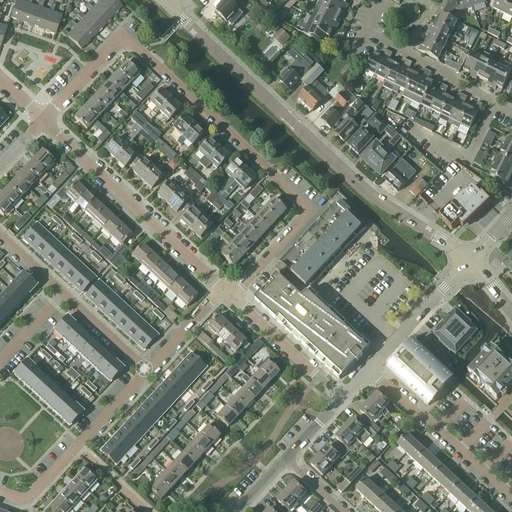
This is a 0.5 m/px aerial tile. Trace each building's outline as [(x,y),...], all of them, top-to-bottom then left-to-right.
[(28,4),(27,3),(20,1),(20,0),(16,0),(17,0),(11,18),(22,22),(28,4)] [(39,8),(38,7),(31,5),(32,0),(28,0),(27,3),(28,4),(22,22),(33,26),(39,8)] [(51,11),(50,11),(42,8),(44,1),(41,0),(38,7),(39,8),(33,26),(44,30),(51,11)] [(100,2),(114,15),(122,6),(115,0),(102,0),(101,0),(95,0),(99,3),(100,2)] [(226,0),(224,2),(225,3),(216,12),(221,17),(220,19),(224,23),(226,22),(227,23),(228,22),(232,26),(243,14),(239,10),(240,9),(234,3),(236,0),(226,0)] [(326,0),(319,0),(316,7),(339,18),(342,12),(344,13),(346,9),(326,0)] [(326,0),(346,9),(348,6),(345,4),(347,0),(326,0)] [(459,12),(473,7),(470,0),(443,0),(441,7),(453,13),(453,12),(459,10),(459,12)] [(494,9),(503,14),(510,0),(492,0),(497,2),(494,9)] [(511,18),(511,0),(510,0),(503,14),(511,18)] [(106,24),(114,15),(100,2),(99,3),(94,9),(89,4),(86,7),(91,12),(92,11),(106,24)] [(51,11),(44,30),(56,34),(62,15),(54,12),(56,6),(52,4),(50,11),(51,11)] [(339,18),(316,7),(311,16),(337,29),(338,25),(336,24),(339,18)] [(452,31),(457,22),(450,18),(453,13),(441,7),(436,16),(438,17),(435,23),(452,31)] [(98,32),(106,24),(92,11),(91,12),(85,17),(80,13),(78,16),(83,20),(84,19),(98,32)] [(311,16),(306,29),(304,33),(322,41),(325,35),(330,37),(333,31),(335,32),(337,29),(311,16)] [(90,41),(98,32),(84,19),(83,20),(78,26),(72,21),(70,24),(75,29),(76,27),(90,41)] [(432,29),(430,28),(428,32),(448,41),(450,36),(453,38),(455,37),(457,34),(452,32),(452,31),(435,23),(432,29)] [(82,50),(90,41),(76,27),(75,29),(70,34),(64,30),(61,33),(67,38),(68,37),(82,50)] [(281,29),(273,37),(282,46),(290,38),(281,29)] [(443,51),(448,41),(428,32),(426,35),(429,36),(426,42),(443,51)] [(419,51),(432,58),(438,61),(440,56),(443,57),(445,56),(447,53),(443,51),(426,42),(423,48),(420,47),(419,51)] [(293,50),(289,55),(297,62),(308,73),(315,65),(296,47),(293,50)] [(367,69),(366,71),(374,75),(373,78),(375,78),(388,51),(384,49),(380,57),(375,54),(367,69)] [(388,51),(375,78),(377,79),(378,77),(386,81),(394,64),(389,61),(393,53),(388,51)] [(463,70),(464,71),(470,73),(469,76),(472,78),(482,58),(472,53),(463,70)] [(482,58),(472,78),(476,79),(477,77),(483,80),(491,63),(482,58)] [(386,81),(383,86),(393,91),(396,86),(395,86),(408,61),(404,59),(400,66),(394,64),(386,81)] [(396,86),(393,91),(398,94),(401,88),(405,90),(414,73),(408,71),(412,63),(408,61),(395,86),(396,86)] [(290,70),(280,81),(290,91),(301,80),(301,81),(309,73),(308,73),(297,62),(290,70)] [(118,73),(130,84),(139,74),(127,63),(118,73)] [(491,63),(483,80),(489,83),(488,85),(492,87),(501,68),(491,63)] [(309,88),(299,99),(312,112),(329,94),(335,99),(342,92),(342,93),(344,91),(337,85),(330,94),(316,81),(324,72),(317,66),(309,73),(301,81),(302,81),(309,88)] [(351,67),(342,77),(349,83),(358,73),(351,67)] [(405,90),(402,96),(412,101),(415,95),(427,71),(423,68),(419,76),(414,73),(405,90)] [(501,68),(492,87),(495,89),(496,87),(503,90),(511,73),(501,68)] [(415,95),(412,101),(421,105),(424,101),(424,100),(430,88),(431,88),(434,83),(428,80),(431,73),(427,71),(415,95)] [(121,93),(130,84),(118,73),(109,82),(121,93)] [(100,91),(112,102),(121,93),(109,82),(100,91)] [(424,101),(421,105),(424,106),(429,109),(428,111),(430,112),(444,86),(440,83),(436,91),(431,88),(430,88),(424,100),(424,101)] [(140,93),(145,98),(154,89),(149,84),(140,93)] [(444,86),(430,112),(432,113),(433,111),(441,115),(450,98),(444,95),(448,88),(444,86)] [(104,112),(112,102),(100,91),(92,100),(104,112)] [(150,102),(156,108),(152,112),(155,116),(160,111),(171,99),(162,91),(150,102)] [(145,98),(140,93),(139,92),(135,96),(142,101),(145,98)] [(351,101),(342,93),(342,92),(335,99),(338,102),(332,109),(331,109),(321,120),(332,130),(342,118),(338,115),(351,101)] [(441,115),(439,119),(449,124),(450,122),(463,95),(459,93),(455,101),(450,98),(441,115)] [(450,122),(449,124),(453,127),(456,122),(460,125),(469,108),(464,105),(467,97),(463,95),(450,122)] [(171,99),(160,111),(169,120),(180,108),(171,99)] [(95,121),(104,112),(92,100),(83,109),(95,121)] [(372,108),(376,112),(381,102),(376,100),(372,108)] [(133,111),(136,107),(130,101),(126,105),(133,111)] [(345,142),(355,131),(358,127),(351,121),(353,119),(361,110),(365,106),(359,101),(356,105),(347,114),(342,119),(345,122),(335,133),(345,142)] [(469,108),(460,125),(468,128),(467,131),(469,132),(470,130),(483,105),(478,103),(474,110),(469,108)] [(86,130),(91,125),(102,134),(97,140),(102,144),(110,135),(95,121),(83,109),(74,119),(86,130)] [(124,120),(127,116),(121,110),(118,114),(124,120)] [(375,114),(366,124),(379,136),(388,127),(375,114)] [(142,130),(145,126),(133,115),(129,118),(136,125),(142,130)] [(183,137),(194,125),(185,116),(173,128),(183,137)] [(116,129),(119,126),(113,120),(109,123),(116,129)] [(105,151),(114,159),(126,147),(131,141),(139,133),(142,130),(136,125),(130,131),(132,133),(122,143),(117,138),(105,151)] [(183,137),(177,143),(180,146),(186,140),(192,146),(204,134),(194,125),(183,137)] [(142,130),(148,136),(151,132),(145,126),(142,130)] [(359,155),(372,141),(374,139),(364,129),(348,146),(359,155)] [(145,139),(148,136),(142,130),(139,133),(145,139)] [(486,138),(493,142),(497,135),(489,132),(486,138)] [(390,143),(390,144),(394,147),(402,139),(398,135),(390,143)] [(491,148),(493,142),(486,138),(483,144),(491,148)] [(158,139),(155,142),(160,148),(163,144),(158,139)] [(210,139),(198,151),(204,157),(198,163),(202,166),(208,160),(219,148),(210,139)] [(126,147),(114,159),(124,169),(136,156),(130,150),(135,145),(131,141),(126,147)] [(383,150),(377,144),(363,159),(372,167),(386,153),(383,150)] [(394,148),(394,147),(390,144),(383,150),(386,153),(372,167),(380,176),(394,161),(388,155),(394,148)] [(167,153),(170,150),(165,145),(161,148),(167,153)] [(511,150),(505,147),(500,157),(511,162),(511,150)] [(164,156),(167,153),(161,148),(159,151),(164,156)] [(208,160),(202,166),(206,170),(212,164),(217,169),(228,157),(219,148),(208,160)] [(167,153),(173,159),(177,155),(170,150),(167,153)] [(33,160),(46,172),(54,163),(42,151),(33,160)] [(477,157),(484,161),(487,155),(480,151),(477,157)] [(171,162),(173,159),(167,153),(164,156),(171,162)] [(481,167),(484,161),(477,157),(473,163),(481,167)] [(511,162),(500,157),(495,166),(511,174),(511,162)] [(142,181),(153,168),(144,159),(132,172),(142,181)] [(37,181),(46,172),(33,160),(25,169),(37,181)] [(217,193),(215,191),(212,195),(218,200),(221,197),(225,193),(224,193),(235,181),(246,169),(237,161),(225,173),(231,178),(226,183),(225,183),(220,189),(221,189),(217,193)] [(399,165),(385,180),(397,192),(412,177),(415,173),(403,161),(399,165)] [(511,179),(511,174),(495,166),(491,176),(508,185),(510,179),(511,179)] [(153,168),(142,181),(151,189),(163,177),(153,168)] [(192,177),(195,173),(190,168),(187,172),(192,177)] [(29,190),(37,181),(25,169),(16,178),(29,190)] [(239,185),(244,190),(256,178),(246,169),(235,181),(235,182),(239,185)] [(427,186),(436,178),(428,171),(420,179),(409,191),(416,198),(427,186)] [(56,182),(61,186),(69,177),(64,172),(56,182)] [(187,172),(184,175),(185,176),(189,180),(192,177),(187,172)] [(192,177),(199,183),(202,179),(195,173),(192,177)] [(196,186),(199,183),(192,177),(189,180),(190,180),(196,186)] [(20,199),(29,190),(16,178),(8,187),(20,199)] [(178,191),(183,187),(173,179),(169,183),(158,195),(167,204),(178,191)] [(57,190),(61,186),(56,182),(52,186),(52,185),(47,191),(52,195),(57,190)] [(68,201),(70,198),(75,203),(86,192),(77,184),(73,188),(68,183),(56,195),(61,200),(68,201)] [(254,200),(263,191),(258,186),(250,195),(254,200)] [(0,196),(12,208),(20,199),(8,187),(0,195),(0,196)] [(447,211),(440,218),(450,229),(452,231),(453,230),(459,224),(463,229),(490,203),(483,195),(482,194),(481,196),(481,195),(472,187),(465,194),(447,211)] [(189,200),(188,200),(178,191),(167,204),(176,213),(180,209),(183,212),(192,203),(189,200)] [(84,211),(94,200),(86,192),(75,203),(68,212),(72,216),(80,207),(84,211)] [(212,206),(215,203),(218,200),(212,195),(209,198),(206,200),(212,206)] [(0,213),(4,217),(12,208),(0,196),(0,213)] [(39,200),(44,204),(48,200),(44,196),(39,200)] [(52,210),(60,201),(55,196),(47,205),(52,210)] [(218,200),(223,206),(227,202),(221,197),(218,200)] [(40,208),(44,204),(39,200),(36,204),(40,208)] [(93,220),(103,208),(94,200),(84,211),(93,220)] [(220,209),(223,206),(218,200),(215,203),(220,209)] [(264,209),(276,221),(285,211),(273,200),(264,209)] [(247,211),(250,207),(244,201),(240,205),(247,211)] [(352,211),(342,202),(339,206),(336,203),(280,263),(282,264),(276,270),(301,293),(307,287),(309,289),(365,230),(363,228),(365,225),(365,224),(362,227),(348,215),(352,211)] [(192,203),(183,212),(186,214),(181,221),(190,229),(202,217),(193,209),(195,206),(192,203)] [(102,228),(112,217),(103,208),(93,220),(102,228)] [(256,218),(268,230),(276,221),(264,209),(256,218)] [(239,220),(242,216),(236,210),(232,214),(239,220)] [(23,218),(27,222),(31,217),(27,213),(23,218)] [(69,227),(73,223),(65,215),(61,219),(69,227)] [(111,237),(122,226),(112,217),(102,228),(111,237)] [(202,217),(190,229),(199,238),(211,226),(202,217)] [(19,231),(27,222),(23,218),(14,227),(19,231)] [(259,239),(268,230),(256,218),(251,224),(247,220),(243,225),(246,229),(247,228),(259,239)] [(230,229),(233,225),(227,220),(223,223),(230,229)] [(79,235),(82,232),(73,223),(69,227),(79,235)] [(36,224),(23,239),(33,248),(47,233),(36,224)] [(122,226),(111,237),(121,246),(131,234),(122,226)] [(238,237),(250,248),(259,239),(247,228),(246,229),(238,237)] [(250,248),(238,237),(233,242),(224,234),(224,235),(218,229),(215,233),(220,237),(229,247),(230,246),(242,258),(250,248)] [(88,244),(91,240),(82,232),(79,235),(88,244)] [(47,233),(33,248),(43,257),(56,243),(47,233)] [(211,246),(220,237),(215,233),(206,242),(211,246)] [(91,240),(88,244),(98,253),(101,249),(91,240)] [(56,243),(43,257),(52,266),(66,252),(56,243)] [(141,264),(151,253),(143,245),(132,256),(141,264)] [(233,267),(242,258),(230,246),(229,247),(221,256),(233,267)] [(66,252),(52,266),(62,275),(76,261),(66,252)] [(112,266),(120,257),(116,253),(108,261),(112,266)] [(150,273),(160,261),(151,253),(141,264),(150,273)] [(511,272),(511,253),(503,264),(511,272)] [(120,257),(112,266),(117,270),(125,261),(120,257)] [(76,261),(62,275),(72,284),(86,270),(76,261)] [(159,281),(169,270),(160,261),(150,273),(159,281)] [(86,270),(72,284),(82,294),(96,279),(86,270)] [(168,290),(179,279),(169,270),(159,281),(168,290)] [(22,273),(15,281),(29,294),(36,286),(37,286),(23,273),(22,273)] [(136,288),(139,284),(130,276),(127,280),(136,288)] [(302,299),(277,276),(254,300),(340,380),(356,362),(357,363),(363,357),(362,356),(371,346),(338,316),(310,290),(302,299)] [(177,298),(188,287),(179,279),(168,290),(177,298)] [(15,281),(7,289),(22,302),(29,294),(15,281)] [(99,282),(85,296),(95,306),(109,291),(99,282)] [(145,296),(148,293),(139,284),(136,288),(145,296)] [(188,287),(177,298),(187,307),(197,296),(188,287)] [(7,289),(0,297),(14,310),(22,302),(7,289)] [(109,291),(95,306),(105,315),(118,300),(109,291)] [(154,305),(157,301),(148,293),(145,296),(154,305)] [(0,297),(0,312),(7,318),(14,310),(0,297)] [(118,300),(105,315),(114,324),(128,309),(118,300)] [(163,313),(166,310),(157,301),(154,305),(163,313)] [(166,310),(163,313),(173,322),(178,317),(168,308),(166,310)] [(128,309),(114,324),(124,333),(138,318),(128,309)] [(479,330),(456,310),(449,318),(447,316),(443,321),(445,322),(434,334),(456,355),(479,330)] [(217,336),(228,325),(218,316),(208,327),(217,336)] [(54,331),(62,339),(75,325),(67,317),(54,331)] [(138,318),(124,333),(134,342),(148,327),(138,318)] [(75,325),(62,339),(70,346),(83,332),(75,325)] [(226,345),(237,334),(228,325),(217,336),(226,345)] [(148,327),(134,342),(144,351),(158,336),(148,327)] [(83,332),(70,346),(78,354),(91,340),(83,332)] [(208,346),(211,343),(212,342),(203,333),(199,338),(208,346)] [(237,334),(226,345),(236,353),(246,342),(237,334)] [(91,340),(78,354),(86,361),(99,347),(91,340)] [(217,355),(220,352),(211,343),(208,346),(217,355)] [(428,406),(453,380),(413,343),(389,370),(428,406)] [(99,347),(86,361),(94,368),(107,354),(99,347)] [(243,356),(247,359),(248,361),(256,352),(251,347),(243,356)] [(496,398),(498,400),(510,386),(511,383),(511,365),(508,362),(508,363),(504,359),(505,359),(503,357),(502,356),(500,354),(500,355),(496,351),(495,350),(493,348),(492,347),(488,351),(484,355),(468,372),(470,374),(471,375),(473,377),(473,376),(477,380),(478,381),(480,383),(481,384),(482,384),(485,387),(485,388),(486,389),(488,390),(488,391),(489,392),(493,395),(495,397),(496,398)] [(220,352),(217,355),(226,364),(229,360),(220,352)] [(107,354),(94,368),(102,376),(115,362),(107,354)] [(191,354),(182,364),(197,378),(206,368),(191,354)] [(247,359),(243,356),(234,365),(238,369),(247,359)] [(259,371),(271,382),(279,373),(265,359),(262,362),(260,361),(255,367),(259,371)] [(26,361),(13,375),(22,382),(35,368),(26,361)] [(115,362),(102,376),(110,384),(110,383),(123,369),(115,362)] [(182,364),(173,374),(188,387),(197,378),(182,364)] [(230,377),(238,369),(234,365),(226,374),(230,377)] [(35,368),(22,382),(30,390),(43,376),(35,368)] [(259,371),(251,380),(251,381),(262,391),(271,382),(259,371)] [(173,374),(164,383),(179,397),(188,387),(173,374)] [(221,387),(230,377),(226,374),(217,383),(221,387)] [(247,385),(243,389),(254,400),(262,391),(251,381),(251,380),(245,375),(241,379),(247,385)] [(43,376),(30,390),(38,397),(51,383),(43,376)] [(51,383),(38,397),(46,405),(59,391),(51,383)] [(164,383),(155,393),(170,407),(179,397),(164,383)] [(239,394),(234,399),(245,409),(254,400),(243,389),(242,390),(238,386),(235,390),(239,394)] [(59,391),(46,405),(54,412),(67,398),(59,391)] [(155,393),(146,403),(161,417),(170,407),(155,393)] [(382,413),(381,414),(388,420),(392,416),(385,410),(390,404),(377,393),(369,402),(382,413)] [(230,403),(226,408),(237,418),(245,409),(234,399),(230,395),(226,399),(230,403)] [(67,398),(54,412),(62,419),(75,405),(67,398)] [(377,435),(381,430),(373,423),(381,414),(382,413),(369,402),(360,411),(366,416),(362,420),(377,435)] [(146,403),(137,413),(152,426),(161,417),(146,403)] [(75,405),(62,419),(70,427),(83,413),(75,405)] [(220,405),(213,414),(217,417),(228,428),(237,418),(226,408),(224,409),(220,405)] [(184,420),(187,423),(195,414),(192,411),(184,420)] [(137,413),(128,422),(143,436),(152,426),(137,413)] [(400,430),(408,422),(404,417),(396,426),(400,430)] [(361,444),(361,445),(362,446),(370,437),(373,439),(377,435),(362,420),(358,424),(353,419),(344,428),(361,444)] [(179,432),(187,423),(184,420),(175,429),(179,432)] [(128,422),(119,432),(134,446),(143,436),(128,422)] [(200,435),(211,446),(220,436),(209,426),(200,435)] [(361,445),(361,444),(344,428),(336,437),(341,442),(337,447),(347,455),(351,451),(348,449),(353,445),(357,449),(361,445)] [(175,429),(171,433),(175,437),(179,433),(179,432),(175,429)] [(119,432),(110,442),(125,456),(134,446),(119,432)] [(406,453),(416,442),(407,434),(397,445),(406,453)] [(203,455),(211,446),(200,435),(192,444),(203,455)] [(162,451),(170,441),(167,438),(158,447),(162,451)] [(110,442),(101,452),(116,466),(125,456),(110,442)] [(414,462),(425,450),(416,442),(406,453),(414,462)] [(194,464),(203,455),(192,444),(183,454),(194,464)] [(333,451),(328,446),(319,455),(332,467),(341,458),(343,460),(347,455),(337,447),(333,451)] [(153,460),(162,451),(158,447),(150,457),(153,460)] [(423,469),(433,458),(425,450),(414,462),(423,469)] [(186,473),(194,464),(183,454),(175,463),(186,473)] [(323,476),(332,467),(319,455),(311,464),(323,476)] [(145,469),(153,460),(150,457),(141,466),(145,469)] [(432,478),(442,466),(433,458),(423,469),(432,478)] [(392,461),(387,466),(392,470),(397,465),(392,461)] [(177,482),(186,473),(175,463),(166,472),(177,482)] [(397,465),(392,470),(399,477),(404,472),(397,465)] [(136,478),(145,469),(141,466),(133,475),(136,478)] [(441,486),(451,475),(442,466),(432,478),(441,486)] [(153,477),(158,481),(169,491),(177,482),(166,472),(162,468),(153,477)] [(385,478),(390,472),(385,468),(380,474),(385,478)] [(75,479),(88,491),(96,482),(84,470),(75,479)] [(390,472),(385,478),(388,481),(394,476),(390,472)] [(449,494),(460,483),(451,475),(441,486),(449,494)] [(351,476),(347,480),(351,484),(355,480),(351,476)] [(409,486),(414,481),(410,477),(405,482),(409,486)] [(79,500),(88,491),(75,479),(67,488),(79,500)] [(365,498),(375,487),(367,479),(356,490),(365,498)] [(342,494),(351,484),(347,480),(346,480),(338,489),(342,494)] [(160,501),(169,491),(158,481),(149,491),(160,501)] [(414,481),(409,486),(413,489),(418,484),(414,481)] [(286,491),(299,503),(307,494),(294,482),(286,491)] [(458,502),(468,491),(460,483),(449,494),(458,502)] [(403,484),(397,490),(402,494),(407,488),(403,484)] [(374,506),(384,495),(375,487),(365,498),(374,506)] [(71,509),(79,500),(67,488),(58,497),(71,509)] [(407,488),(402,494),(405,497),(411,491),(407,488)] [(281,511),(290,511),(299,503),(286,491),(278,500),(283,505),(278,509),(281,511)] [(467,510),(477,499),(468,491),(458,502),(467,510)] [(426,502),(431,497),(427,493),(425,492),(422,496),(423,497),(422,498),(426,502)] [(102,505),(106,500),(105,499),(107,497),(103,494),(102,496),(98,501),(102,505)] [(379,511),(384,511),(393,503),(384,495),(374,506),(379,511)] [(47,503),(56,511),(68,511),(71,509),(58,497),(54,502),(51,499),(49,501),(47,503)] [(431,497),(426,502),(430,506),(435,501),(431,497)] [(477,499),(467,510),(469,511),(481,511),(486,507),(477,499)] [(419,510),(425,504),(420,500),(415,506),(419,510)] [(46,510),(44,511),(56,511),(47,503),(44,505),(45,506),(43,508),(46,510)] [(317,511),(322,507),(318,503),(309,511),(317,511)] [(400,511),(401,511),(393,503),(384,511),(400,511)]
